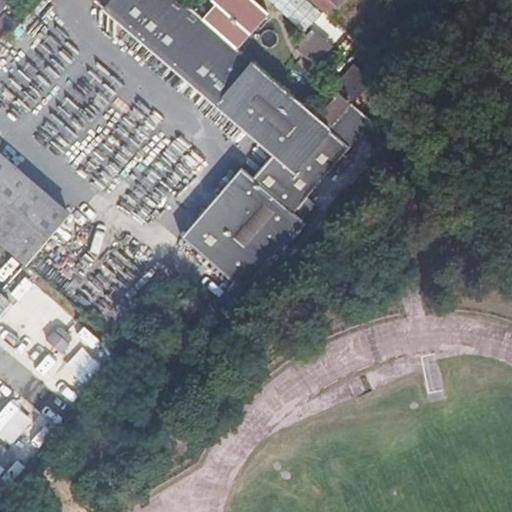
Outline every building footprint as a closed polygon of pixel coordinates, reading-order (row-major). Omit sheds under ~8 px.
[(0,0),(0,3),(20,21),(38,0),(0,0)] [(236,165),(269,193),(272,189),(328,127),(276,82),(238,49),(203,19),(180,0),(96,0),(258,141),(236,165)] [(220,0),(203,19),(238,49),(268,14),(251,0),(220,0)] [(0,217),(42,252),(72,214),(0,154),(0,217)] [(191,195),(233,232),(269,193),(236,165),(225,155),(191,195)] [(269,193),(233,232),(227,239),(241,252),(221,273),(226,278),(286,209),(269,193)] [(227,239),(233,232),(191,195),(184,202),(227,239)] [(215,252),(227,239),(184,202),(173,215),(215,252)] [(207,261),(215,252),(173,215),(165,224),(207,261)] [(31,266),(42,252),(0,217),(0,239),(14,251),(31,266)] [(323,238),(330,230),(315,219),(309,228),(323,238)] [(227,239),(215,252),(207,261),(221,273),(241,252),(227,239)] [(187,389),(197,378),(182,363),(189,356),(194,360),(201,354),(204,356),(209,350),(186,327),(166,348),(161,344),(150,355),(187,389)] [(141,414),(144,419),(152,426),(176,401),(167,393),(149,412),(146,409),(141,414)]
